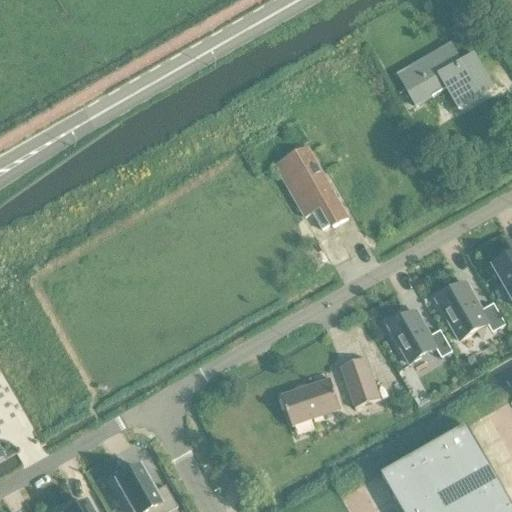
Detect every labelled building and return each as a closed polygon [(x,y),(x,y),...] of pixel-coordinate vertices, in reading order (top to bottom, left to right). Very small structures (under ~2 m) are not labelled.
[(481,58),(476,60),(471,63),(469,61),(462,49),(455,54),(402,84),(397,87),(409,109),(422,136),(446,120),(458,113),(495,92),(499,89),(486,67),(481,58)] [(316,128),(267,155),(313,230),(360,207),(316,128)] [(511,259),(494,269),(511,299),(511,259)] [(466,285),(437,302),(461,344),(488,328),(493,336),(506,328),(494,307),(482,313),(466,285)] [(416,314),(389,329),(411,366),(437,352),(442,361),(453,355),(441,333),(430,339),(416,314)] [(367,361),(341,370),(356,411),(381,402),(367,361)] [(331,382),(281,399),(292,430),(341,413),(331,382)] [(511,511),(511,504),(468,428),(381,477),(400,511),(511,511)] [(140,470),(115,483),(131,511),(174,511),(177,510),(165,489),(154,494),(140,470)]
